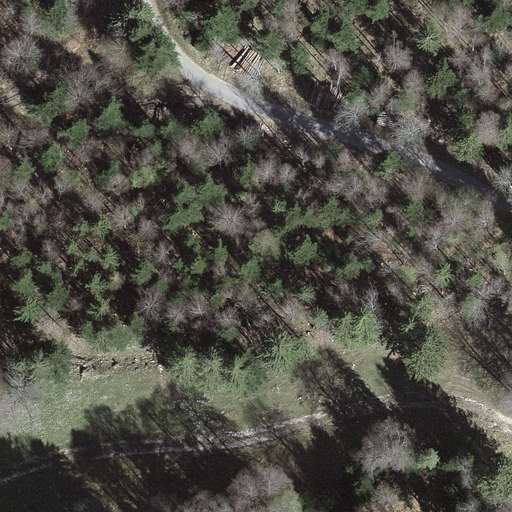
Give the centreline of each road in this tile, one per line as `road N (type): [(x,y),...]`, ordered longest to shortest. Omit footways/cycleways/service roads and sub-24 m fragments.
road 1 (track): [(511,420),(361,398),(53,458),(0,483)]
road 2 (unclassified): [(511,210),(196,63),(153,0)]
